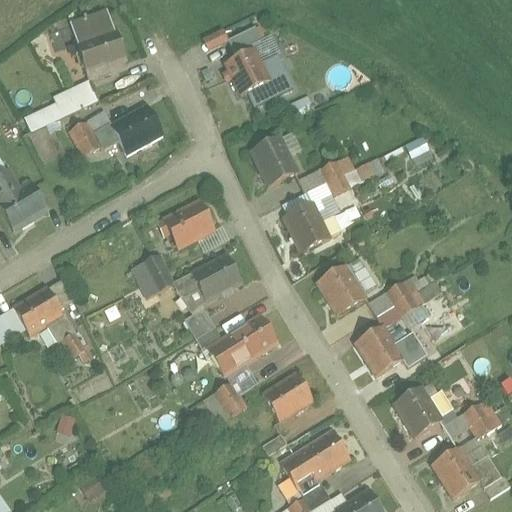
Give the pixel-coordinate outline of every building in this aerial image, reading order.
[(67,23),(88,81),(108,74),(106,69),(126,62),(107,9),(67,23)] [(227,42),(235,60),(253,51),(251,45),(260,41),(255,29),(227,42)] [(223,66),(238,99),(247,95),(253,108),(293,90),(277,57),(260,65),(253,51),(235,60),(223,66)] [(98,103),(88,81),(52,97),(56,104),(23,119),(30,134),(98,103)] [(292,115),(308,111),(305,99),(289,103),(292,115)] [(119,142),(127,157),(162,139),(145,107),(110,125),(104,113),(86,123),(101,152),(119,142)] [(65,133),(79,159),(97,150),(83,123),(65,133)] [(390,176),(441,150),(431,131),(380,156),(390,176)] [(248,153),(265,190),(297,176),(280,139),(248,153)] [(0,176),(0,213),(13,235),(47,215),(29,185),(19,191),(8,172),(0,176)] [(161,220),(176,251),(214,233),(199,202),(161,220)] [(280,220),(299,256),(340,235),(332,219),(322,224),(312,204),(280,220)] [(241,287),(225,255),(169,284),(185,315),(241,287)] [(315,286),(336,320),(365,302),(345,268),(315,286)] [(62,282),(47,289),(61,312),(74,305),(62,282)] [(46,287),(11,307),(13,311),(26,332),(30,338),(46,329),(56,346),(59,344),(69,361),(84,352),(61,312),(47,289),(46,287)] [(0,347),(26,332),(13,311),(0,318),(0,347)] [(206,349),(224,379),(278,347),(260,318),(221,341),(206,349)] [(353,347),(374,380),(402,363),(406,370),(427,358),(412,334),(394,345),(383,328),(353,347)] [(206,349),(221,341),(214,329),(195,340),(202,352),(206,349)] [(294,375),(259,396),(278,427),(313,406),(294,375)] [(391,407),(413,441),(442,422),(421,389),(391,407)] [(315,484),(348,463),(330,435),(280,467),(301,500),(318,489),(315,484)] [(263,457),(281,445),(275,437),(258,449),(263,457)] [(429,469),(451,503),(478,485),(483,492),(484,491),(500,480),(487,460),(469,471),(456,452),(429,469)] [(86,506),(103,490),(92,479),(76,495),(86,506)] [(503,479),(500,480),(484,491),(490,501),(509,489),(503,479)] [(312,511),(327,503),(318,489),(301,500),(297,502),(303,511),(312,511)] [(380,511),(367,490),(345,504),(333,511),(380,511)] [(345,504),(341,495),(327,503),(312,511),(333,511),(345,504)]
